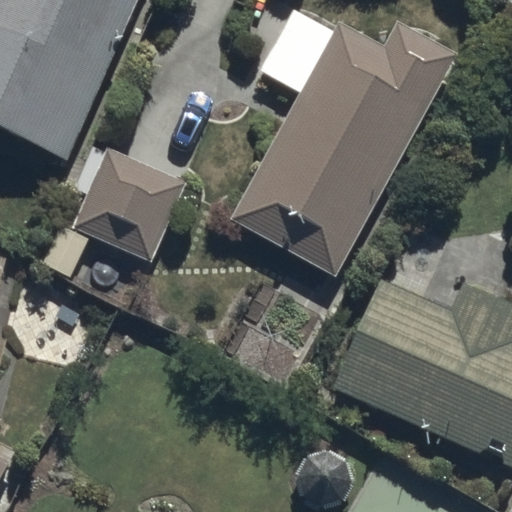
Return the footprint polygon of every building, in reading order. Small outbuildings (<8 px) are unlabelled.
[(146,0),(0,0),(0,137),(76,169),(146,0)] [(401,67),(348,39),(247,226),(349,280),(461,72),(413,46),(401,67)] [(182,196),(118,169),(88,242),(152,269),(182,196)] [(470,325),(396,290),(348,390),(511,467),(511,316),(481,301),(470,325)] [(0,482),(13,460),(0,452),(0,482)] [(65,511),(74,496),(20,465),(0,499),(0,511),(65,511)]
